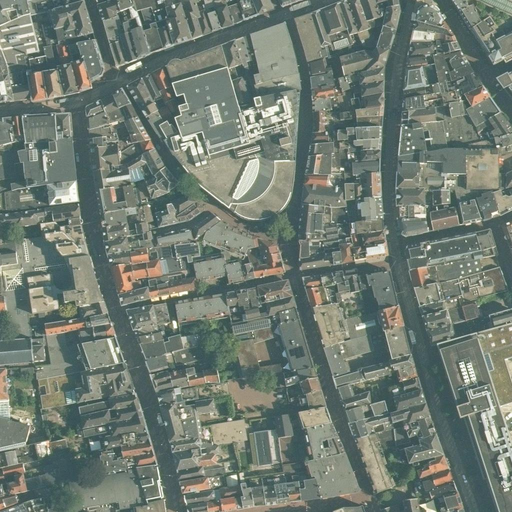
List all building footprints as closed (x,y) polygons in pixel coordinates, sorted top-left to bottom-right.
[(0,0),(0,26),(19,18),(30,14),(27,1),(26,0),(0,0)] [(32,0),(27,1),(30,14),(37,43),(46,42),(47,47),(51,46),(59,45),(68,44),(69,40),(78,38),(91,35),(92,35),(93,34),(92,32),(90,22),(87,13),(84,4),(85,4),(84,1),(83,0),(32,0)] [(121,12),(121,11),(120,11),(117,0),(113,0),(108,2),(98,5),(103,22),(118,17),(118,15),(120,15),(122,14),(121,12)] [(132,0),(117,0),(120,11),(121,11),(121,12),(129,9),(131,15),(132,20),(136,19),(139,29),(131,31),(138,60),(151,55),(144,32),(142,27),(139,17),(137,12),(136,12),(132,0)] [(132,0),(136,12),(137,12),(141,11),(151,8),(156,23),(161,22),(166,20),(167,27),(173,46),(193,40),(184,13),(187,11),(183,0),(132,0)] [(200,19),(194,0),(183,0),(187,11),(184,13),(193,40),(203,36),(198,20),(200,19)] [(194,0),(200,19),(198,20),(203,36),(211,33),(203,6),(205,5),(203,0),(194,0)] [(221,29),(213,0),(203,0),(205,5),(203,6),(211,33),(221,29)] [(224,0),(213,0),(221,29),(234,25),(225,2),(224,0)] [(244,21),(236,0),(224,0),(225,2),(234,25),(244,21)] [(236,0),(244,21),(258,16),(252,0),(236,0)] [(269,0),(252,0),(258,16),(274,10),(269,0)] [(359,0),(350,0),(347,1),(358,34),(362,48),(376,48),(369,30),(359,0)] [(377,5),(375,0),(359,0),(369,30),(376,27),(383,27),(378,10),(377,5)] [(397,0),(375,0),(377,5),(387,2),(389,8),(399,7),(397,0)] [(450,0),(460,13),(469,8),(473,6),(471,3),(467,4),(468,5),(467,5),(464,0),(450,0)] [(471,30),(490,67),(504,60),(505,64),(511,60),(511,16),(506,14),(494,9),(483,4),(475,0),(464,0),(467,5),(468,5),(467,4),(471,3),(473,6),(483,23),(471,30)] [(511,3),(503,0),(475,0),(483,4),(494,9),(506,14),(511,16),(511,3)] [(349,36),(358,34),(347,1),(339,4),(347,31),(349,36)] [(318,12),(334,56),(362,48),(358,34),(349,36),(347,31),(339,4),(318,12)] [(425,7),(423,8),(422,6),(420,7),(418,9),(417,11),(418,12),(417,14),(417,16),(416,19),(441,26),(445,23),(444,22),(437,12),(435,10),(433,8),(430,7),(428,7),(425,7)] [(469,8),(460,13),(471,30),(483,23),(473,6),(469,8)] [(400,12),(399,7),(389,8),(386,9),(386,8),(378,10),(383,27),(395,31),(400,12)] [(151,30),(144,32),(151,55),(162,50),(154,24),(156,23),(151,8),(141,11),(146,26),(147,27),(150,26),(151,30)] [(327,57),(328,57),(334,56),(318,12),(311,15),(321,48),(325,47),(327,57)] [(5,59),(7,68),(18,65),(16,57),(24,55),(25,55),(27,55),(39,52),(37,43),(30,14),(19,18),(0,26),(0,48),(1,51),(5,59)] [(294,20),(297,29),(298,29),(305,52),(308,63),(327,57),(325,47),(321,48),(311,15),(310,15),(311,15),(294,20)] [(120,26),(118,17),(103,22),(108,40),(120,36),(122,35),(120,26)] [(129,64),(138,60),(131,31),(129,26),(128,23),(127,18),(124,19),(125,23),(125,25),(123,25),(125,34),(122,35),(120,36),(129,64)] [(415,22),(413,31),(442,35),(451,38),(454,37),(445,23),(441,26),(416,19),(415,22)] [(161,22),(156,23),(154,24),(162,50),(173,46),(167,27),(163,28),(161,22)] [(260,75),(254,77),(246,79),(254,101),(295,91),(300,90),(299,75),(295,58),(292,46),(288,33),(285,24),(250,36),(260,75)] [(389,50),(395,31),(383,27),(376,27),(369,30),(376,48),(379,49),(389,50)] [(442,42),(443,46),(456,43),(454,37),(451,38),(442,35),(413,31),(413,33),(411,41),(411,40),(411,42),(442,42)] [(129,64),(120,36),(108,40),(116,65),(120,67),(129,64)] [(250,36),(243,38),(254,77),(260,75),(250,36)] [(235,41),(246,79),(254,77),(243,38),(235,41)] [(91,89),(92,88),(91,83),(102,76),(104,71),(95,41),(77,44),(80,51),(82,60),(84,59),(85,63),(84,63),(87,71),(91,89)] [(254,101),(246,79),(235,41),(221,47),(239,108),(255,105),(254,101)] [(44,48),(47,47),(46,42),(37,43),(39,52),(27,55),(29,60),(31,71),(27,72),(27,77),(29,86),(31,99),(31,102),(48,100),(48,99),(43,73),(49,72),(44,48)] [(444,54),(443,46),(442,42),(411,42),(411,43),(407,59),(430,56),(444,54)] [(460,51),(456,43),(443,46),(444,54),(460,51)] [(49,72),(58,71),(64,96),(78,93),(68,46),(68,44),(59,45),(51,46),(47,47),(44,48),(49,72)] [(91,89),(87,71),(84,63),(85,63),(84,59),(82,60),(80,51),(77,44),(68,46),(78,93),(79,93),(91,89)] [(239,108),(221,47),(166,68),(177,98),(184,96),(186,105),(178,108),(181,117),(175,120),(179,131),(178,132),(178,133),(164,142),(173,157),(174,156),(188,175),(201,188),(203,190),(204,190),(229,209),(229,208),(235,211),(235,212),(237,214),(240,216),(242,217),(245,218),(248,219),(251,220),(254,220),(257,220),(260,220),(262,220),(265,219),(268,218),(271,217),(273,216),(276,215),(278,213),(280,211),(283,209),(284,206),(286,204),(288,201),(289,199),(290,196),(291,193),(292,193),(295,170),(295,162),(294,162),(293,157),(295,157),(293,151),(295,150),(293,145),(295,144),(294,138),(296,138),(294,132),(296,131),(295,126),(297,125),(295,119),(297,119),(296,113),(298,112),(296,107),(298,106),(296,100),(298,100),(296,92),(295,91),(254,101),(255,105),(239,108)] [(362,48),(334,56),(328,57),(333,74),(334,80),(338,79),(384,68),(388,55),(389,50),(379,49),(376,48),(362,48)] [(5,59),(1,51),(0,50),(0,102),(14,101),(9,75),(7,68),(5,59)] [(464,58),(460,51),(444,54),(445,63),(464,58)] [(445,63),(444,54),(430,56),(431,65),(427,66),(406,70),(404,91),(438,85),(444,83),(447,83),(445,74),(448,73),(445,63)] [(29,60),(27,55),(25,55),(24,55),(16,57),(18,65),(7,68),(9,75),(14,101),(14,102),(31,99),(29,86),(25,86),(22,73),(27,72),(31,71),(29,60)] [(431,65),(430,56),(407,59),(406,70),(427,66),(431,65)] [(328,57),(327,57),(308,63),(309,71),(310,78),(333,74),(328,57)] [(469,65),(464,58),(445,63),(448,73),(469,65)] [(474,74),(469,65),(448,73),(445,74),(447,83),(453,82),(474,74)] [(152,75),(170,115),(171,114),(175,120),(181,117),(178,108),(186,105),(184,96),(177,98),(166,68),(163,69),(152,75)] [(338,79),(340,85),(342,92),(360,86),(384,82),(384,68),(338,79)] [(48,99),(64,96),(58,71),(49,72),(43,73),(48,99)] [(511,72),(507,75),(497,80),(503,89),(504,89),(511,100),(511,72)] [(334,80),(333,74),(310,78),(311,90),(340,85),(338,79),(334,80)] [(461,102),(464,101),(467,100),(464,95),(482,87),(474,74),(453,82),(454,88),(457,87),(461,102)] [(142,79),(158,112),(162,119),(166,118),(170,115),(152,75),(142,79)] [(127,88),(146,119),(158,112),(142,79),(127,88)] [(339,109),(339,114),(364,110),(363,98),(383,94),(384,82),(360,86),(342,92),(343,96),(337,97),(339,109)] [(453,82),(447,83),(444,83),(438,85),(440,94),(443,107),(445,106),(445,105),(448,104),(461,102),(457,87),(454,88),(453,82)] [(313,101),(337,97),(343,96),(342,92),(340,85),(311,90),(313,101)] [(404,91),(403,100),(440,94),(438,85),(404,91)] [(467,100),(464,101),(468,109),(489,98),(482,87),(464,95),(467,100)] [(127,121),(137,118),(131,106),(122,90),(113,95),(119,110),(123,108),(127,121)] [(363,98),(364,110),(383,107),(383,94),(363,98)] [(402,100),(402,113),(443,107),(440,94),(403,100),(402,100)] [(119,143),(126,142),(125,139),(131,138),(130,136),(128,131),(124,122),(127,121),(123,108),(119,110),(113,95),(101,102),(105,111),(110,125),(111,128),(112,135),(117,134),(119,142),(119,143)] [(339,109),(337,97),(313,101),(313,102),(313,113),(339,109)] [(451,118),(446,120),(451,146),(489,140),(485,131),(492,126),(488,120),(500,113),(489,98),(468,109),(464,101),(461,102),(448,104),(451,118)] [(86,111),(87,118),(105,111),(101,102),(88,107),(86,111)] [(445,106),(443,107),(402,113),(401,126),(442,122),(446,120),(451,118),(448,104),(445,105),(445,106)] [(340,119),(344,119),(382,117),(383,107),(364,110),(339,114),(340,119)] [(340,122),(340,119),(339,114),(339,109),(313,113),(314,124),(340,122)] [(89,131),(110,125),(105,111),(87,118),(89,131)] [(169,124),(166,118),(162,119),(158,112),(146,119),(157,135),(162,143),(164,142),(178,133),(178,132),(176,129),(174,128),(169,124)] [(485,131),(489,140),(494,139),(511,134),(511,131),(500,113),(488,120),(492,126),(485,131)] [(67,115),(65,115),(56,116),(58,141),(72,138),(70,118),(67,115)] [(56,116),(22,118),(26,142),(21,143),(23,151),(18,153),(21,163),(14,165),(16,177),(5,179),(0,179),(0,193),(5,193),(18,190),(76,183),(72,138),(58,141),(56,116)] [(382,117),(344,119),(345,131),(346,131),(346,129),(381,128),(382,117)] [(0,179),(5,179),(16,177),(14,165),(21,163),(18,153),(16,144),(18,144),(16,137),(15,137),(12,118),(0,119),(0,179)] [(16,144),(18,153),(23,151),(21,143),(26,142),(22,118),(12,118),(15,137),(16,137),(18,144),(16,144)] [(124,122),(128,131),(130,131),(130,128),(141,125),(137,118),(127,121),(124,122)] [(337,131),(345,131),(344,119),(340,119),(340,122),(314,124),(313,133),(337,131)] [(401,126),(398,158),(447,150),(447,147),(451,146),(446,120),(442,122),(401,126)] [(110,125),(89,131),(90,140),(107,138),(107,143),(119,142),(117,134),(112,135),(111,128),(110,125)] [(130,131),(128,131),(130,136),(147,135),(141,125),(130,128),(130,131)] [(347,141),(348,143),(353,142),(381,140),(381,128),(346,129),(346,131),(345,131),(337,131),(338,142),(347,141)] [(338,142),(337,131),(313,133),(311,143),(317,143),(328,142),(328,143),(338,142)] [(511,134),(494,139),(496,149),(503,148),(511,145),(511,134)] [(147,135),(130,136),(131,138),(125,139),(126,142),(127,145),(150,141),(147,135)] [(90,149),(91,149),(120,145),(119,143),(119,142),(107,143),(107,138),(90,140),(90,149)] [(492,192),(499,189),(499,174),(499,153),(500,154),(511,151),(511,145),(503,148),(496,149),(494,139),(489,140),(451,146),(447,147),(447,150),(398,158),(396,190),(424,190),(425,192),(446,192),(449,192),(449,191),(454,191),(457,203),(476,199),(482,198),(481,195),(492,192)] [(339,143),(340,153),(348,153),(380,151),(381,140),(353,142),(348,143),(346,143),(346,142),(339,143)] [(155,149),(150,141),(127,145),(126,142),(119,143),(120,145),(91,149),(93,172),(110,170),(109,168),(120,166),(155,149)] [(344,163),(349,162),(348,153),(340,153),(339,143),(333,144),(317,145),(310,145),(308,156),(305,175),(344,176),(344,171),(344,163)] [(133,188),(146,185),(146,183),(165,168),(155,149),(120,166),(109,168),(110,170),(93,172),(96,191),(133,186),(133,188)] [(348,153),(349,162),(352,163),(361,162),(380,161),(380,151),(348,153)] [(352,171),(353,176),(380,173),(380,161),(361,162),(352,163),(349,162),(344,163),(344,171),(349,171),(352,171)] [(146,185),(149,191),(157,188),(161,184),(160,183),(172,176),(165,168),(146,183),(146,185)] [(511,171),(507,174),(507,176),(507,179),(503,179),(503,184),(500,184),(501,174),(499,174),(499,189),(506,186),(511,184),(511,171)] [(380,185),(380,173),(353,176),(352,176),(352,178),(354,178),(354,184),(375,183),(375,185),(380,185)] [(302,199),(302,205),(318,206),(324,207),(331,208),(335,208),(346,207),(345,200),(344,185),(344,178),(344,176),(305,175),(304,185),(303,191),(302,199)] [(169,191),(179,185),(172,176),(160,183),(161,184),(157,188),(149,191),(151,198),(152,199),(167,193),(167,194),(170,193),(169,191)] [(5,193),(6,210),(12,211),(16,211),(79,203),(79,201),(78,201),(77,188),(76,183),(18,190),(5,193)] [(381,198),(380,185),(375,185),(375,183),(354,184),(344,185),(345,200),(381,198)] [(151,198),(149,191),(146,185),(133,188),(133,186),(96,191),(101,215),(128,210),(147,206),(149,207),(147,199),(151,198)] [(511,198),(506,186),(499,189),(492,192),(500,216),(511,209),(511,198)] [(450,204),(449,192),(446,192),(425,192),(424,190),(396,190),(397,207),(429,206),(450,204)] [(500,216),(492,192),(481,195),(482,198),(476,199),(483,220),(483,221),(500,216)] [(177,217),(184,212),(197,203),(189,196),(171,203),(172,204),(174,207),(177,217)] [(383,220),(381,198),(345,200),(346,207),(335,208),(331,208),(331,214),(332,214),(332,215),(331,222),(348,220),(348,221),(358,220),(358,222),(383,220)] [(483,220),(476,199),(457,203),(462,225),(483,220)] [(203,208),(197,203),(184,212),(188,219),(186,220),(187,221),(189,221),(203,211),(204,211),(204,208),(203,208)] [(437,207),(446,207),(454,206),(454,203),(450,204),(429,206),(397,207),(397,218),(397,219),(399,227),(401,234),(406,237),(433,231),(430,213),(430,208),(437,207)] [(179,223),(177,217),(174,207),(172,204),(166,206),(168,210),(155,214),(159,228),(179,223)] [(45,210),(38,211),(39,224),(40,224),(40,225),(55,223),(55,222),(69,221),(79,220),(80,220),(79,205),(45,210)] [(302,205),(301,213),(317,214),(318,207),(324,207),(318,206),(302,205)] [(101,215),(103,228),(128,224),(128,226),(135,225),(147,223),(153,222),(150,208),(149,207),(147,206),(128,210),(101,215)] [(450,227),(459,225),(454,206),(446,207),(450,227)] [(442,229),(437,207),(430,208),(430,213),(433,231),(442,229)] [(442,229),(450,227),(446,207),(437,207),(442,229)] [(16,227),(39,224),(38,211),(33,212),(15,214),(5,215),(3,215),(0,215),(0,245),(2,245),(2,244),(6,244),(4,229),(16,227)] [(179,223),(187,221),(186,220),(188,219),(184,212),(177,217),(179,223)] [(332,215),(324,215),(317,214),(301,213),(299,234),(323,235),(324,224),(331,224),(331,222),(332,215)] [(213,214),(192,228),(196,243),(198,243),(202,243),(202,238),(204,237),(203,235),(206,233),(221,222),(213,214)] [(69,226),(60,227),(58,225),(55,223),(40,225),(41,227),(43,239),(29,241),(27,243),(28,247),(27,247),(28,247),(28,248),(29,248),(30,261),(33,263),(81,254),(82,254),(83,254),(87,253),(88,254),(89,254),(84,238),(82,225),(81,225),(81,222),(80,220),(79,220),(69,221),(69,223),(69,226)] [(348,220),(331,222),(331,224),(336,224),(347,225),(349,239),(353,262),(354,262),(352,249),(351,235),(384,231),(383,220),(358,222),(358,220),(348,221),(348,220)] [(231,263),(229,255),(229,253),(226,252),(220,232),(224,230),(226,226),(221,222),(206,233),(203,235),(204,237),(202,238),(202,243),(220,250),(221,256),(224,255),(228,276),(227,276),(229,283),(233,283),(229,263),(231,263)] [(511,222),(502,226),(509,248),(511,246),(511,222)] [(147,223),(135,225),(136,231),(129,232),(128,226),(128,224),(103,228),(105,242),(151,233),(149,233),(147,223)] [(338,240),(336,224),(331,224),(324,224),(323,235),(323,242),(298,241),(298,242),(299,242),(300,246),(299,259),(332,254),(340,253),(338,240)] [(338,240),(349,239),(347,225),(336,224),(338,240)] [(226,226),(224,230),(220,232),(226,252),(229,253),(229,255),(231,255),(240,233),(226,227),(226,226)] [(156,248),(196,243),(192,228),(153,237),(156,248)] [(482,259),(498,256),(490,230),(475,233),(479,247),(482,259)] [(351,235),(352,249),(375,246),(375,244),(385,242),(384,231),(351,235)] [(147,248),(156,248),(153,237),(152,238),(151,233),(105,242),(108,255),(140,249),(147,248)] [(247,249),(256,248),(259,247),(257,239),(247,236),(240,233),(231,255),(239,253),(241,259),(241,260),(243,260),(247,249)] [(479,259),(482,259),(479,247),(475,233),(465,235),(438,241),(429,243),(429,242),(419,244),(419,245),(407,247),(405,251),(409,271),(421,269),(438,266),(448,265),(448,264),(456,262),(470,261),(479,259)] [(323,242),(323,235),(299,234),(298,241),(323,242)] [(273,244),(257,239),(259,247),(256,248),(259,258),(279,253),(277,247),(276,245),(273,244)] [(342,264),(353,262),(349,239),(338,240),(340,253),(342,264)] [(12,243),(6,244),(2,244),(2,245),(0,245),(0,265),(2,265),(2,266),(4,265),(16,263),(17,264),(19,263),(22,262),(20,250),(22,250),(22,248),(21,243),(21,241),(14,242),(14,241),(12,241),(12,243)] [(387,254),(385,242),(375,244),(375,246),(352,249),(354,262),(375,258),(385,256),(387,254)] [(156,248),(147,248),(149,263),(159,262),(187,257),(188,264),(193,263),(192,258),(200,257),(198,243),(196,243),(156,248)] [(0,274),(1,274),(2,294),(3,296),(36,290),(33,273),(34,270),(83,262),(83,261),(84,261),(85,261),(90,264),(92,264),(90,258),(89,254),(88,254),(87,253),(83,254),(82,254),(81,254),(33,263),(30,261),(29,248),(28,248),(28,247),(22,248),(22,250),(20,250),(22,262),(19,263),(17,264),(16,263),(4,265),(2,266),(2,265),(0,265),(0,274)] [(140,249),(108,255),(111,267),(126,265),(126,266),(149,263),(147,248),(140,249)] [(260,266),(259,258),(256,248),(247,249),(243,260),(250,258),(255,278),(262,277),(267,276),(275,275),(284,273),(281,262),(260,266)] [(233,283),(245,280),(241,260),(241,259),(239,253),(231,255),(229,255),(231,263),(229,263),(233,283)] [(281,262),(279,253),(259,258),(260,266),(281,262)] [(333,265),(342,264),(340,253),(332,254),(333,265)] [(322,267),(333,265),(332,254),(299,259),(300,265),(299,265),(300,269),(300,270),(322,267)] [(213,279),(227,276),(228,276),(224,255),(221,256),(208,259),(213,279)] [(184,275),(190,273),(188,264),(187,257),(159,262),(149,263),(126,266),(126,265),(111,267),(116,286),(131,283),(135,282),(140,281),(141,283),(153,280),(163,279),(168,277),(184,275)] [(243,260),(241,260),(245,280),(245,281),(255,278),(250,258),(243,260)] [(197,282),(213,279),(208,259),(193,262),(196,277),(197,282)] [(481,272),(479,259),(470,261),(456,262),(448,264),(448,265),(438,266),(421,269),(409,271),(413,289),(414,289),(439,283),(458,279),(481,272)] [(6,311),(9,339),(32,337),(28,315),(32,314),(79,307),(104,303),(100,291),(95,276),(92,264),(90,264),(85,261),(84,261),(83,261),(83,262),(34,270),(33,273),(36,290),(3,296),(2,294),(0,294),(0,298),(3,298),(3,297),(4,297),(6,311)] [(414,289),(419,308),(458,297),(461,308),(476,303),(475,300),(508,291),(499,267),(481,272),(458,279),(439,283),(414,289)] [(354,270),(343,272),(345,282),(348,282),(350,291),(349,291),(350,293),(361,291),(358,277),(357,273),(354,270)] [(343,272),(332,274),(334,285),(337,284),(338,293),(349,291),(350,291),(348,282),(345,282),(343,272)] [(366,276),(364,277),(364,276),(359,277),(358,277),(361,291),(362,299),(365,315),(398,307),(398,305),(397,305),(396,297),(395,297),(395,295),(395,294),(394,291),(394,288),(393,288),(393,284),(393,283),(392,283),(391,281),(392,281),(390,273),(390,272),(389,272),(378,274),(373,275),(371,275),(371,276),(367,277),(367,276),(366,276)] [(304,278),(303,278),(306,290),(323,287),(323,288),(334,286),(334,285),(332,274),(320,276),(304,278)] [(163,279),(153,280),(154,287),(157,286),(160,297),(170,295),(184,292),(187,291),(185,279),(184,275),(168,277),(163,279)] [(196,277),(185,279),(187,291),(198,290),(197,282),(196,277)] [(153,280),(141,283),(141,285),(142,289),(134,292),(119,295),(121,304),(125,306),(128,305),(151,299),(148,288),(154,287),(153,280)] [(141,285),(141,283),(140,281),(135,282),(131,283),(116,286),(119,295),(134,292),(142,289),(141,285)] [(272,284),(257,288),(261,305),(292,297),(288,281),(272,284)] [(362,299),(361,291),(350,293),(349,291),(338,293),(337,284),(334,285),(334,286),(337,304),(342,302),(346,319),(346,320),(365,315),(362,299)] [(157,286),(154,287),(148,288),(151,299),(160,297),(157,286)] [(337,304),(334,286),(323,288),(323,287),(306,290),(311,309),(337,304)] [(261,307),(261,305),(257,288),(247,290),(250,309),(261,307)] [(236,292),(240,312),(250,309),(247,290),(236,292)] [(236,292),(225,294),(229,313),(240,312),(236,292)] [(229,314),(229,313),(225,294),(206,297),(210,321),(229,318),(228,315),(229,314)] [(206,297),(191,300),(195,323),(210,321),(206,297)] [(229,313),(229,314),(231,324),(231,326),(279,314),(279,313),(296,308),(292,297),(261,305),(261,307),(250,309),(240,312),(229,313)] [(423,318),(461,308),(458,297),(419,308),(420,308),(423,317),(422,317),(423,318)] [(191,300),(174,302),(178,323),(180,332),(182,331),(181,326),(195,323),(191,300)] [(342,302),(337,304),(311,309),(317,326),(346,319),(342,302)] [(108,313),(104,303),(79,307),(81,319),(45,324),(46,332),(43,332),(43,336),(46,336),(64,333),(78,330),(87,328),(85,319),(108,313)] [(476,303),(461,308),(423,318),(423,319),(427,331),(478,318),(480,317),(476,303)] [(134,332),(136,338),(159,334),(159,333),(157,326),(170,323),(166,304),(153,306),(129,311),(127,311),(134,332)] [(350,340),(369,335),(403,327),(403,325),(402,325),(401,321),(402,321),(402,320),(401,321),(399,311),(398,307),(365,315),(346,320),(350,337),(323,346),(324,349),(350,340)] [(300,320),(296,308),(279,313),(279,314),(231,326),(233,334),(232,334),(230,334),(232,344),(255,339),(253,331),(271,327),(271,326),(273,325),(300,320)] [(511,310),(511,309),(489,316),(492,329),(511,323),(511,310)] [(85,319),(87,328),(111,324),(108,313),(85,319)] [(482,332),(478,318),(427,331),(427,332),(430,341),(432,346),(437,345),(479,333),(482,332)] [(346,319),(317,326),(323,346),(350,337),(346,320),(346,319)] [(300,320),(273,325),(277,337),(288,373),(313,369),(314,369),(300,320)] [(78,330),(80,345),(116,338),(111,324),(87,328),(78,330)] [(222,336),(230,334),(232,334),(230,324),(223,325),(225,334),(222,335),(222,336)] [(511,511),(511,446),(500,407),(511,403),(511,384),(504,360),(511,358),(511,326),(511,324),(482,332),(479,333),(437,345),(432,346),(432,347),(433,348),(433,349),(434,349),(434,350),(435,350),(436,351),(437,351),(438,351),(460,419),(462,418),(466,429),(466,430),(465,430),(465,431),(465,432),(465,433),(466,434),(466,435),(467,435),(468,436),(469,438),(470,438),(484,480),(486,480),(486,481),(488,486),(495,511),(511,511)] [(253,331),(255,339),(232,344),(235,357),(240,379),(259,377),(259,375),(257,368),(252,345),(277,337),(273,325),(271,326),(271,327),(253,331)] [(392,360),(411,355),(410,354),(403,327),(369,335),(374,351),(384,348),(382,338),(385,338),(383,332),(385,332),(391,355),(377,359),(378,365),(384,363),(392,360)] [(136,338),(139,346),(168,340),(168,339),(175,337),(174,330),(159,333),(159,334),(136,338)] [(116,338),(80,345),(77,346),(67,348),(64,333),(46,336),(50,358),(51,365),(35,367),(37,380),(38,380),(125,364),(116,338)] [(139,346),(145,361),(204,345),(209,345),(207,339),(206,333),(202,334),(181,338),(180,335),(175,337),(168,339),(168,340),(139,346)] [(232,344),(230,334),(222,336),(224,345),(231,343),(231,344),(232,344)] [(350,340),(324,349),(331,370),(333,377),(347,372),(348,373),(350,372),(349,371),(350,370),(347,362),(344,363),(343,360),(374,351),(369,335),(350,340)] [(0,365),(34,363),(33,362),(45,361),(43,339),(32,340),(32,339),(0,341),(0,365)] [(208,359),(204,345),(145,361),(150,374),(168,368),(176,366),(198,361),(208,359)] [(389,377),(391,376),(391,374),(397,373),(396,371),(414,366),(414,365),(413,365),(411,355),(392,360),(384,363),(388,375),(389,377)] [(360,383),(388,375),(384,363),(378,365),(362,369),(362,368),(350,372),(348,373),(333,378),(337,389),(345,412),(370,405),(371,405),(370,392),(354,397),(350,385),(360,383)] [(125,364),(38,380),(40,394),(41,394),(41,395),(40,395),(41,397),(43,409),(87,402),(87,401),(102,399),(119,396),(134,393),(134,391),(132,385),(127,370),(125,364)] [(417,377),(414,366),(396,371),(397,373),(399,382),(417,377)] [(151,376),(157,394),(180,389),(180,388),(183,388),(189,386),(190,387),(205,384),(205,383),(211,383),(220,383),(217,370),(203,372),(203,373),(196,375),(194,368),(186,370),(169,374),(169,371),(151,376)] [(0,369),(0,419),(9,418),(8,401),(9,401),(6,369),(0,369)] [(286,386),(294,383),(300,381),(300,382),(317,378),(314,369),(313,369),(288,373),(284,374),(285,380),(284,380),(286,386)] [(317,378),(300,382),(300,381),(294,383),(296,390),(301,389),(304,396),(321,392),(317,378)] [(389,389),(393,398),(420,390),(421,390),(418,379),(402,383),(394,385),(395,387),(390,389),(389,389)] [(181,391),(180,389),(157,394),(161,407),(185,403),(185,402),(199,400),(230,395),(228,383),(205,386),(181,391)] [(389,389),(390,389),(389,386),(381,389),(383,395),(381,395),(383,401),(393,398),(389,389)] [(383,401),(371,405),(370,405),(372,410),(374,417),(378,416),(379,417),(390,414),(425,403),(421,390),(420,391),(420,390),(393,398),(383,401)] [(306,434),(304,429),(331,424),(325,408),(324,402),(321,392),(304,396),(288,400),(289,402),(291,409),(300,407),(308,405),(309,411),(298,413),(303,428),(292,431),(293,436),(296,436),(306,434)] [(117,410),(140,406),(138,400),(137,400),(136,395),(109,399),(109,401),(103,403),(103,402),(79,408),(80,417),(104,412),(117,409),(117,410)] [(165,422),(171,442),(202,438),(212,436),(214,446),(218,446),(247,441),(243,421),(232,422),(211,426),(201,428),(199,415),(202,414),(215,412),(214,400),(196,402),(196,405),(186,407),(185,403),(161,407),(165,422)] [(392,422),(393,429),(393,430),(405,427),(404,425),(429,419),(429,418),(430,418),(425,403),(390,414),(392,422)] [(349,424),(354,440),(372,435),(393,429),(392,422),(390,414),(379,417),(378,416),(374,417),(369,418),(365,420),(363,413),(372,410),(370,405),(345,412),(344,412),(349,424)] [(143,418),(140,406),(117,410),(117,409),(104,412),(80,417),(83,429),(143,418)] [(278,438),(293,436),(292,431),(289,415),(275,417),(277,430),(278,438)] [(0,449),(26,443),(31,427),(22,424),(22,422),(17,423),(9,421),(9,418),(0,419),(0,449)] [(83,429),(83,430),(85,438),(110,433),(111,437),(106,438),(104,440),(105,446),(106,450),(151,442),(146,426),(143,418),(83,429)] [(422,438),(423,439),(435,434),(430,418),(429,419),(404,425),(405,427),(409,438),(417,436),(418,440),(422,438)] [(304,429),(306,434),(312,461),(344,453),(331,424),(304,429)] [(409,438),(405,427),(393,430),(395,442),(395,447),(411,443),(411,442),(410,442),(409,438)] [(395,442),(393,430),(393,429),(372,435),(354,440),(364,466),(375,494),(393,487),(378,448),(395,442)] [(277,439),(278,438),(277,430),(258,433),(259,439),(255,440),(259,466),(276,464),(274,447),(279,446),(277,439)] [(443,455),(435,434),(423,439),(418,440),(420,445),(404,449),(392,453),(393,456),(392,457),(395,469),(411,465),(411,464),(414,463),(417,471),(428,467),(427,463),(428,463),(427,460),(443,455)] [(173,453),(214,446),(212,436),(202,438),(171,442),(171,443),(173,453)] [(297,442),(296,436),(293,436),(278,438),(282,463),(282,466),(300,463),(299,457),(287,459),(285,443),(297,442)] [(66,439),(50,443),(52,452),(68,448),(66,439)] [(51,452),(52,452),(50,443),(50,441),(35,445),(27,446),(16,449),(0,451),(0,469),(2,469),(11,466),(12,468),(12,469),(14,474),(20,473),(19,466),(19,465),(39,461),(39,460),(52,457),(51,452)] [(152,448),(151,442),(106,450),(99,451),(104,476),(128,473),(128,471),(137,469),(157,465),(152,448)] [(218,446),(214,446),(173,453),(177,470),(199,466),(200,467),(203,466),(202,466),(210,465),(217,464),(216,463),(236,460),(234,452),(220,454),(218,446)] [(247,446),(234,448),(236,455),(248,453),(247,446)] [(357,488),(344,453),(312,461),(307,462),(304,463),(305,466),(308,465),(310,474),(311,478),(315,477),(320,499),(355,492),(357,488)] [(449,469),(443,455),(427,460),(428,463),(427,463),(428,467),(417,471),(419,479),(433,474),(440,472),(449,469)] [(419,479),(417,471),(414,463),(411,464),(411,465),(413,479),(413,480),(415,494),(423,493),(453,482),(449,469),(440,472),(433,474),(419,479)] [(21,475),(20,473),(14,474),(12,469),(9,470),(10,476),(14,475),(16,482),(7,484),(8,490),(6,490),(7,493),(4,493),(2,485),(0,485),(0,498),(15,494),(22,493),(27,491),(52,485),(56,484),(53,470),(52,465),(44,467),(46,475),(36,477),(24,480),(23,474),(21,475)] [(137,469),(147,504),(164,500),(157,465),(137,469)] [(0,483),(6,482),(4,478),(10,476),(9,470),(12,469),(12,468),(11,466),(2,469),(2,470),(3,472),(0,472),(0,483)] [(177,471),(180,482),(194,480),(205,478),(223,476),(226,475),(225,468),(204,471),(203,466),(200,467),(177,471)] [(60,469),(53,470),(56,484),(69,482),(74,481),(73,475),(62,478),(60,469)] [(104,476),(74,481),(69,482),(70,487),(76,511),(83,511),(96,510),(110,508),(115,507),(116,510),(120,510),(147,504),(137,469),(128,471),(128,473),(104,476)] [(295,473),(295,476),(297,476),(301,501),(320,499),(315,477),(311,478),(310,474),(308,475),(308,472),(295,473)] [(228,488),(239,487),(236,475),(225,477),(228,488)] [(402,484),(413,479),(412,475),(401,480),(402,484)] [(223,476),(205,478),(204,479),(194,480),(180,483),(183,494),(210,489),(225,486),(223,476)] [(266,506),(278,504),(273,480),(279,479),(278,476),(262,478),(266,506)] [(293,483),(287,484),(290,503),(301,501),(297,476),(295,476),(291,476),(293,483)] [(262,478),(249,480),(250,483),(251,488),(254,507),(266,506),(262,478)] [(278,504),(290,503),(287,484),(280,485),(279,479),(273,480),(278,504)] [(242,496),(241,496),(243,509),(254,507),(251,488),(250,483),(249,480),(245,481),(245,483),(240,484),(241,487),(242,496)] [(425,501),(436,498),(457,492),(453,482),(423,493),(425,499),(425,501)] [(220,500),(234,497),(241,496),(242,496),(241,487),(239,487),(228,488),(226,489),(225,488),(223,489),(220,490),(200,493),(184,496),(187,506),(191,505),(191,504),(200,502),(200,504),(220,501),(220,500)] [(457,492),(436,498),(440,511),(451,511),(463,509),(461,503),(460,502),(459,500),(460,500),(460,499),(459,500),(458,494),(457,493),(457,492)] [(0,498),(0,511),(19,505),(15,494),(0,498)] [(419,511),(419,508),(418,502),(417,500),(417,499),(416,499),(415,494),(411,494),(412,500),(402,501),(404,507),(398,508),(397,506),(390,508),(382,511),(419,511)] [(241,496),(234,497),(236,510),(243,509),(241,496)] [(220,500),(220,501),(222,511),(226,511),(236,510),(234,497),(220,500)] [(65,511),(64,506),(48,510),(47,504),(45,504),(44,498),(31,501),(19,505),(0,511),(65,511)] [(116,510),(115,511),(165,511),(164,500),(147,504),(120,510),(116,510)] [(222,511),(220,501),(200,504),(200,502),(191,504),(191,505),(187,506),(188,511),(222,511)]
